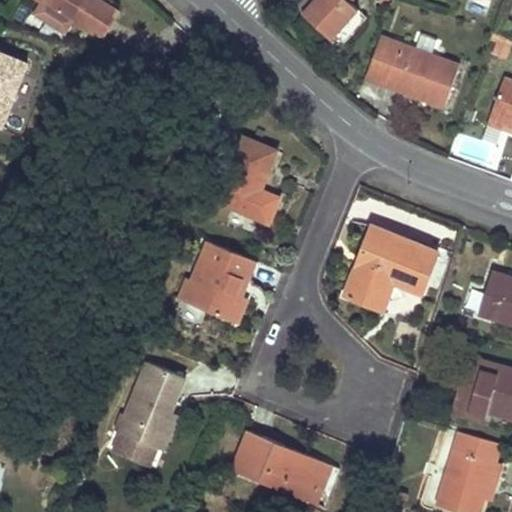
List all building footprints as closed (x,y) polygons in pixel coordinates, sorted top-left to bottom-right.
[(36,0),(81,27),(104,37),(119,13),(99,0),(36,0)] [(304,14),(316,0),(305,0),(298,8),(304,14)] [(352,0),(316,0),(304,14),(334,40),(360,11),(351,2),(352,0)] [(486,18),(491,2),(486,0),(473,0),(469,13),(486,18)] [(462,67),(384,39),(370,77),(388,84),(387,87),(403,93),(404,88),(424,95),(423,98),(433,102),(447,107),(462,67)] [(0,119),(25,63),(0,52),(0,119)] [(511,81),(505,79),(488,125),(503,130),(506,124),(511,125),(511,81)] [(278,150),(241,136),(213,201),(270,224),(275,210),(280,197),(262,189),(278,150)] [(439,252),(371,225),(355,269),(353,270),(344,295),(364,303),(374,307),(380,292),(390,295),(395,284),(422,295),(439,252)] [(259,261),(206,241),(190,280),(182,300),(233,320),(244,295),(249,285),(259,261)] [(511,274),(493,269),(479,315),(511,325),(511,274)] [(190,280),(184,277),(176,297),(182,300),(190,280)] [(390,295),(380,292),(374,307),(384,311),(390,295)] [(251,298),(244,295),(233,320),(239,323),(251,298)] [(154,354),(131,425),(167,435),(179,396),(187,398),(190,400),(194,390),(196,384),(202,386),(207,371),(154,354)] [(501,364),(470,355),(467,366),(498,375),(501,364)] [(467,366),(455,406),(486,415),(488,410),(511,416),(511,367),(501,364),(498,375),(467,366)] [(187,398),(179,396),(167,435),(175,438),(187,398)] [(486,415),(455,406),(452,414),(484,423),(486,415)] [(293,448),(246,430),(231,469),(312,503),(328,462),(293,448)] [(502,459),(455,444),(437,505),(458,511),(479,511),(484,497),(490,477),(496,479),(502,459)] [(334,465),(328,462),(312,503),(318,505),(334,465)] [(496,479),(490,477),(484,497),(490,499),(493,489),(496,479)] [(398,511),(405,493),(382,486),(373,511),(398,511)]
